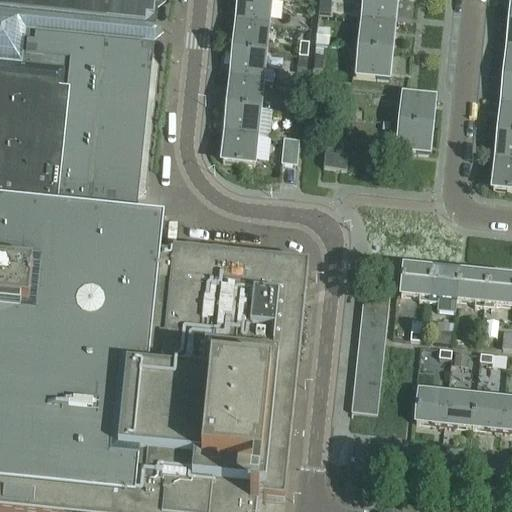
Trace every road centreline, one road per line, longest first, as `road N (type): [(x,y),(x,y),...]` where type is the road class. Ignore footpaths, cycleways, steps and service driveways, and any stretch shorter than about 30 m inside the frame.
road 1 (residential): [(316,452),(334,241),(305,218),(221,205),(192,172),(202,0)]
road 2 (residential): [(511,221),(466,214),(458,200),(475,0)]
road 3 (residential): [(316,452),(511,471)]
